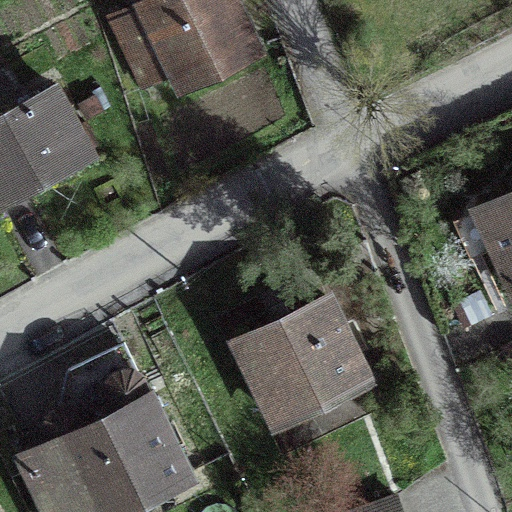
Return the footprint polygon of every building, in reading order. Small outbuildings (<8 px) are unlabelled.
[(258,42),(238,0),(130,0),(111,10),(143,78),(173,63),(180,78),(258,42)] [(0,113),(0,190),(86,143),(54,83),(0,113)] [(511,191),(481,206),(511,273),(511,191)] [(325,294),(239,334),(274,412),(362,372),(325,294)] [(93,511),(183,470),(124,338),(64,364),(55,403),(45,414),(52,436),(18,452),(47,511),(93,511)] [(405,511),(399,490),(341,509),(341,511),(405,511)]
